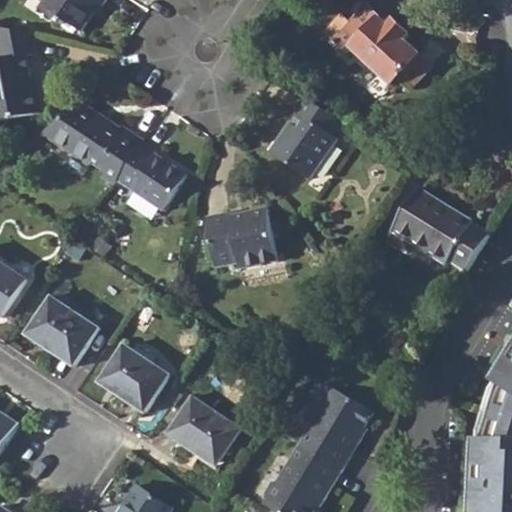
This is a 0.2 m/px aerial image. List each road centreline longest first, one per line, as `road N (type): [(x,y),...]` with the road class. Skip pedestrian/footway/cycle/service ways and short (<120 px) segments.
road 1 (residential): [(511,269),(432,400),(427,511)]
road 2 (residential): [(233,21),(252,60),(239,87),(212,100),(184,94),(167,73),(165,45),(181,22)]
road 3 (residential): [(0,369),(70,417),(76,458)]
